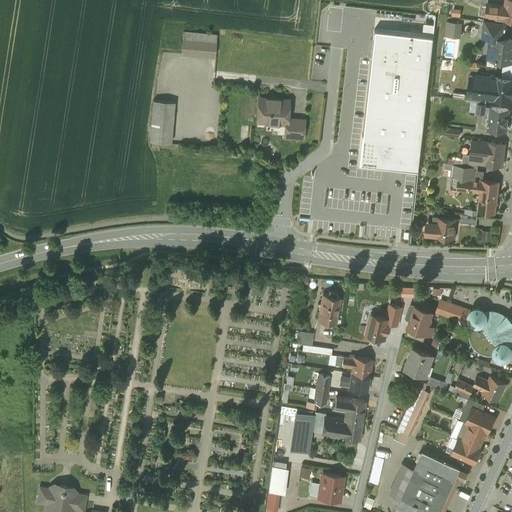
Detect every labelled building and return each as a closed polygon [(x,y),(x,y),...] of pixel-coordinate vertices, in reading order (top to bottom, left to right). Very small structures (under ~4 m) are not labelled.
[(511,0),(504,0),(504,5),(503,17),(503,18),(511,18),(511,0)] [(504,5),(487,2),(485,15),(503,17),(504,5)] [(447,20),(447,35),(463,36),(463,21),(447,20)] [(506,23),(490,21),(488,37),(504,39),(506,23)] [(434,37),(374,30),(360,163),(419,169),(434,37)] [(217,35),(183,32),(181,53),(215,56),(217,35)] [(511,39),(504,39),(488,37),(491,37),(488,58),(511,60),(511,39)] [(495,77),(487,77),(487,80),(474,79),(473,95),(509,99),(511,79),(495,77)] [(289,99),(259,97),(257,121),(286,123),(287,123),(287,118),(289,99)] [(174,101),(153,99),(150,140),(170,142),(174,101)] [(485,103),(477,102),(476,111),(476,112),(484,113),(485,103)] [(508,109),(491,107),(488,128),(505,130),(508,109)] [(304,119),(287,118),(287,123),(286,123),(285,135),(303,137),(304,119)] [(462,136),(463,131),(443,127),(442,132),(462,136)] [(504,144),(472,140),(470,154),(479,155),(478,162),(501,165),(504,144)] [(470,154),(463,153),(461,165),(474,167),(477,167),(478,162),(479,155),(470,154)] [(461,165),(453,164),(452,176),(461,177),(461,176),(473,178),(474,167),(461,165)] [(473,178),(461,176),(461,177),(459,189),(479,192),(477,210),(495,212),(499,181),(473,178)] [(477,215),(461,213),(460,221),(476,223),(477,215)] [(455,218),(432,216),(432,222),(438,222),(437,227),(428,227),(428,235),(425,234),(425,236),(454,238),(455,218)] [(340,297),(322,294),(318,320),(335,323),(340,297)] [(468,308),(440,298),(435,312),(471,323),(469,319),(469,317),(468,316),(469,313),(469,312),(470,311),(470,310),(468,308)] [(432,310),(415,304),(412,314),(411,319),(408,327),(425,333),(430,334),(433,326),(428,324),(432,310)] [(397,325),(401,307),(390,305),(387,318),(389,319),(388,323),(397,325)] [(490,310),(486,310),(485,310),(482,308),(479,307),(476,307),(472,308),(470,310),(469,313),(469,317),(469,319),(471,323),(471,324),(469,330),(469,335),(471,340),(472,344),(476,348),(480,351),(484,353),(489,354),(493,354),(494,353),(496,356),(499,358),(502,359),(505,359),(509,357),(511,355),(511,351),(511,348),(510,345),(511,340),(511,324),(511,323),(511,318),(511,317),(507,313),(505,315),(502,313),(498,311),(495,310),(492,310),(490,310)] [(385,338),(386,331),(388,332),(389,326),(388,325),(388,323),(389,319),(387,318),(372,314),(367,334),(385,338)] [(425,333),(408,327),(406,334),(423,340),(425,333)] [(314,332),(298,330),(296,342),(312,344),(314,332)] [(433,353),(412,345),(405,367),(425,374),(433,353)] [(372,358),(354,355),(350,354),(350,356),(343,356),(341,365),(353,366),(352,371),(369,374),(372,358)] [(343,356),(336,355),(335,364),(341,365),(343,356)] [(369,374),(352,371),(351,376),(350,385),(349,387),(367,390),(369,374)] [(329,375),(318,374),(317,382),(328,383),(329,375)] [(351,376),(340,374),(339,384),(350,385),(351,376)] [(445,380),(430,375),(427,383),(442,388),(445,380)] [(489,380),(478,375),(474,383),(485,388),(489,380)] [(506,382),(491,375),(489,380),(485,388),(483,392),(498,398),(506,382)] [(406,380),(397,378),(395,386),(404,388),(406,380)] [(474,386),(458,379),(453,391),(468,398),(468,397),(474,386)] [(327,389),(316,387),(314,401),(325,403),(327,389)] [(423,388),(404,431),(409,434),(429,391),(423,388)] [(347,397),(336,395),(335,405),(345,406),(347,397)] [(365,400),(347,397),(345,406),(344,413),(362,415),(365,400)] [(485,404),(468,397),(468,398),(466,403),(467,403),(472,406),(482,410),(485,404)] [(472,406),(467,403),(460,419),(466,421),(472,406)] [(482,410),(472,406),(466,421),(486,430),(488,431),(494,416),(482,410)] [(314,413),(295,411),(290,448),(309,450),(314,413)] [(362,415),(344,413),(343,418),(325,415),(324,426),(351,430),(350,436),(359,437),(362,415)] [(486,430),(466,421),(463,427),(461,426),(457,436),(459,437),(479,446),(486,430)] [(479,446),(459,437),(452,452),(474,462),(481,447),(479,446)] [(459,467),(423,450),(423,451),(422,450),(422,451),(397,506),(411,511),(438,511),(459,468),(459,467),(458,467),(459,467)] [(379,482),(386,456),(377,454),(370,480),(379,482)] [(311,476),(312,466),(302,465),(301,475),(311,476)] [(286,467),(272,466),(268,490),(283,492),(286,467)] [(342,476),(323,473),(319,495),(339,498),(342,476)] [(64,483),(54,481),(48,485),(39,484),(36,502),(45,503),(44,511),(43,511),(74,511),(75,509),(85,511),(88,496),(88,493),(79,491),(75,485),(64,483)]
